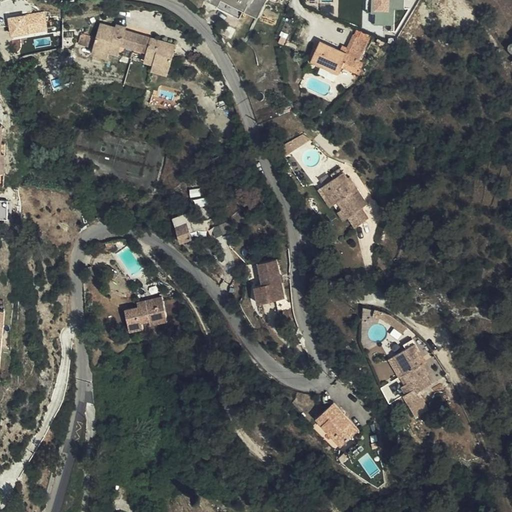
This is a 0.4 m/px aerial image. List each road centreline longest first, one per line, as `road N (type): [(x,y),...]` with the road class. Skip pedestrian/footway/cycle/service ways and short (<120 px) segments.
road 1 (residential): [(52,511),(80,396),(74,271),(87,237),(124,230),(165,247),(273,367),(301,381),(321,369),(301,313),(289,213),(228,65),(201,26),(159,0)]
road 2 (track): [(409,325),(468,390),(497,475),(511,489)]
